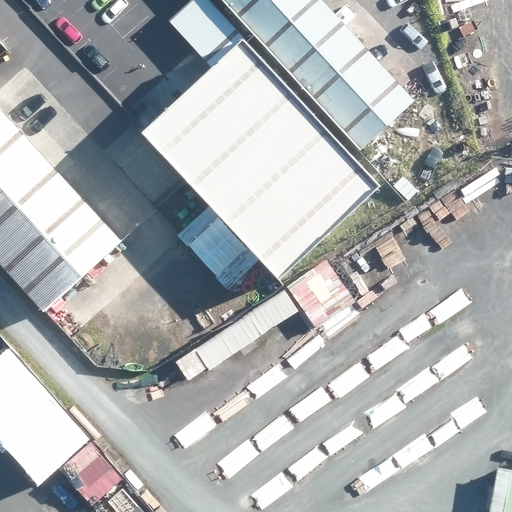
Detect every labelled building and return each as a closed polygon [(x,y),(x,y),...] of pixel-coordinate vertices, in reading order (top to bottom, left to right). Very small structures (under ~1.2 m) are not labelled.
[(219,0),(356,152),(411,102),(319,0),(219,0)] [(381,185),(352,155),(246,41),(138,141),(257,269),(273,285),(381,185)] [(118,245),(0,116),(0,271),(0,272),(41,315),(51,305),(118,245)] [(407,201),(416,192),(402,177),(392,186),(407,201)] [(354,304),(324,261),(288,287),(318,330),(354,304)] [(511,511),(511,464),(499,463),(491,511),(511,511)]
